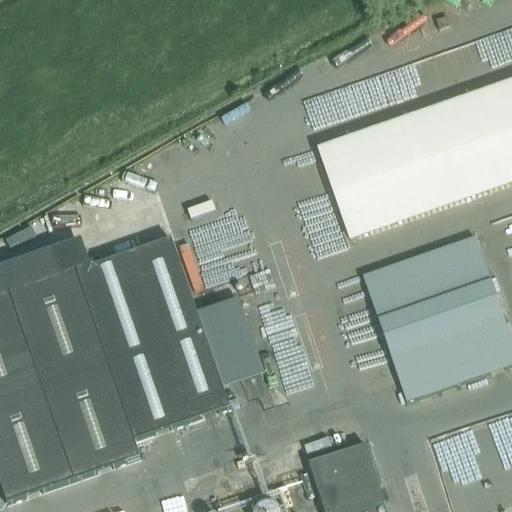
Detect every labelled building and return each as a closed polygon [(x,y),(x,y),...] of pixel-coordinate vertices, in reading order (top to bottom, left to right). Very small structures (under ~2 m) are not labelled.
[(439,34),(450,30),(447,21),(436,25),(439,34)] [(511,82),(308,145),(337,240),(511,185),(511,82)] [(27,229),(0,235),(0,257),(1,261),(33,253),(27,229)] [(511,346),(475,241),(393,269),(362,280),(406,407),(511,370),(511,346)] [(230,414),(173,246),(0,304),(0,485),(8,509),(141,464),(135,446),(230,414)] [(367,449),(310,468),(323,511),(374,511),(385,508),(367,449)]
